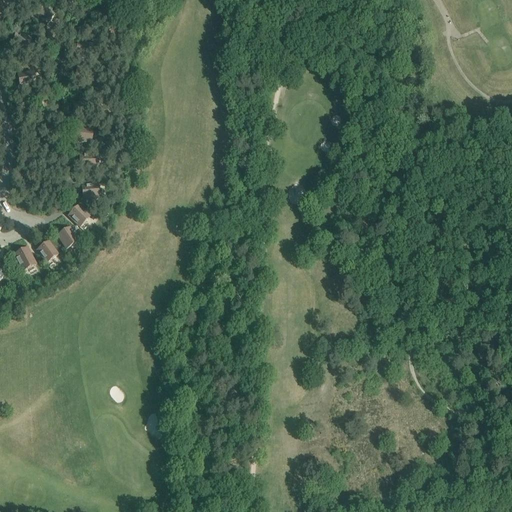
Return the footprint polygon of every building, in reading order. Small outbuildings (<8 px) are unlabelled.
[(73,0),(53,0),(52,2),(66,11),(73,0)] [(56,15),(43,4),(33,16),(46,27),(56,15)] [(31,40),(15,35),(11,50),(27,55),(31,40)] [(93,44),(77,43),(76,59),(92,60),(93,44)] [(94,70),(76,67),(74,84),(91,87),(94,70)] [(33,73),(17,75),(19,91),(36,88),(33,73)] [(36,97),(19,98),(20,114),(37,114),(36,97)] [(89,103),(73,104),(73,120),(90,119),(89,103)] [(93,131),(77,128),(74,144),(90,147),(93,131)] [(96,156),(79,156),(79,172),(96,171),(96,156)] [(97,185),(81,187),(83,202),(99,201),(97,185)] [(78,206),(68,217),(80,229),(91,218),(78,206)] [(69,228),(56,236),(66,251),(79,242),(69,228)] [(49,242),(36,251),(46,265),(59,256),(49,242)] [(28,248),(12,256),(22,273),(37,265),(28,248)]
